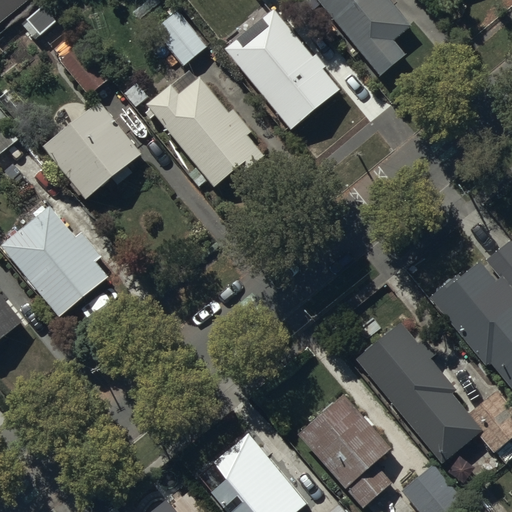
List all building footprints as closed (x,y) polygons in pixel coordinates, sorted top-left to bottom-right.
[(0,0),(0,18),(22,0),(0,0)] [(381,0),(309,0),(381,87),(408,64),(397,51),(413,37),(381,0)] [(28,18),(23,23),(33,34),(38,30),(41,32),(57,17),(43,1),(27,17),(28,18)] [(275,8),(227,48),(293,125),(339,86),(324,68),(327,65),(318,54),(315,55),(275,8)] [(180,10),(156,29),(184,64),(208,45),(180,10)] [(79,44),(61,60),(89,93),(108,77),(79,44)] [(171,80),(146,100),(215,187),(262,150),(247,131),(251,128),(234,106),(229,110),(200,74),(179,90),(171,80)] [(142,150),(99,98),(44,143),(86,194),(142,150)] [(0,153),(20,137),(0,112),(0,153)] [(51,206),(3,245),(61,316),(110,277),(97,261),(102,256),(83,233),(77,238),(51,206)] [(511,279),(506,272),(496,278),(481,258),(431,294),(487,363),(492,360),(511,383),(511,279)] [(0,289),(0,341),(6,336),(3,333),(23,318),(0,289)] [(419,346),(402,324),(358,359),(443,463),(484,430),(454,394),(459,390),(433,358),(439,353),(428,339),(419,346)] [(393,446),(345,390),(299,431),(363,504),(392,479),(375,460),(393,446)] [(511,407),(500,392),(473,414),(487,431),(483,434),(496,451),(511,437),(511,407)] [(306,491),(258,433),(244,444),(242,442),(228,452),(232,456),(210,474),(241,511),(301,511),(305,510),(295,500),(306,491)] [(433,465),(403,489),(422,511),(447,511),(463,499),(433,465)] [(197,511),(187,498),(169,511),(159,499),(142,511),(197,511)] [(349,511),(339,500),(324,511),(349,511)]
